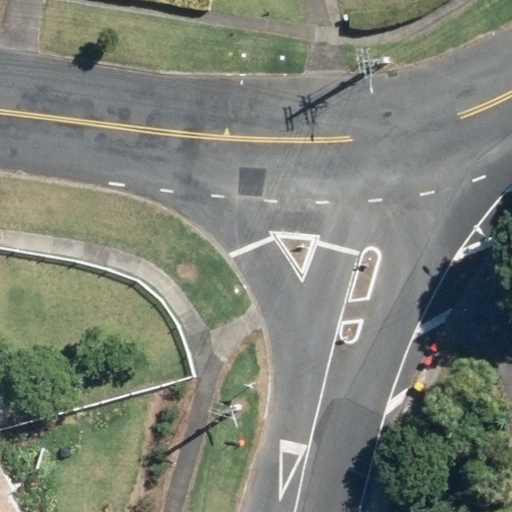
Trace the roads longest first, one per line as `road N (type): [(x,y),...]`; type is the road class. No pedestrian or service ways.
road 1 (tertiary): [(450,115),(371,361),(319,397)]
road 2 (tertiary): [(319,397),(235,211),(163,134)]
road 3 (tertiary): [(319,397),(321,326),(368,136)]
road 4 (tertiary): [(368,136),(256,144),(163,134)]
road 5 (tertiary): [(163,134),(0,115)]
